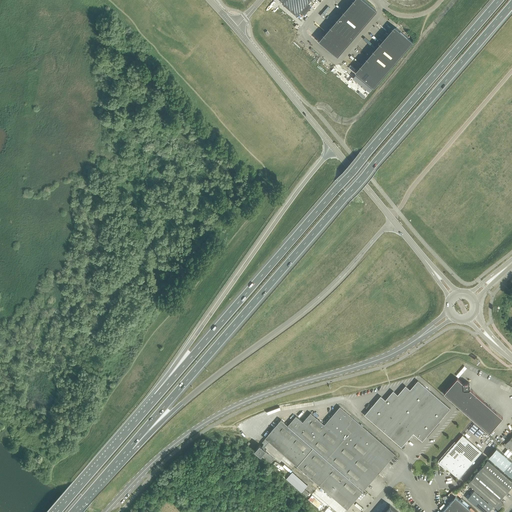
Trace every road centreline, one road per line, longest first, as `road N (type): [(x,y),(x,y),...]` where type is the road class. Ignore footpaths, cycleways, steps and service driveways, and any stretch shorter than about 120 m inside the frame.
road 1 (trunk): [(128,447),(511,3)]
road 2 (trunk): [(499,0),(156,396)]
road 3 (tertiary): [(106,511),(139,474),(206,422),(265,393),(384,357),(422,335)]
road 4 (trunk): [(128,447),(320,295),(391,218)]
road 5 (trunk): [(332,147),(156,396)]
road 6 (tertiary): [(332,147),(235,28)]
road 7 (trunk): [(156,396),(57,511)]
